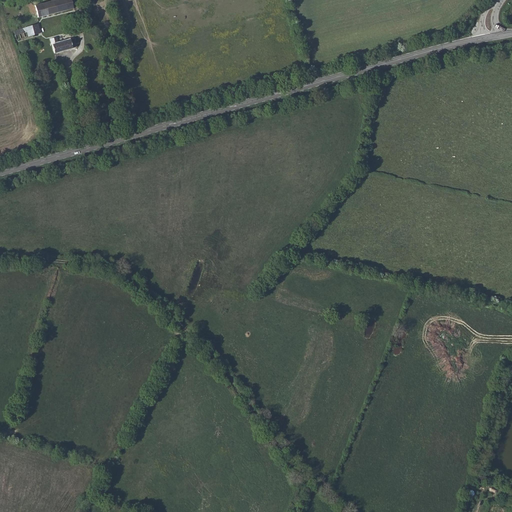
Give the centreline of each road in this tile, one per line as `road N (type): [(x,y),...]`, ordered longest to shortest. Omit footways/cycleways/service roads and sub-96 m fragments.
road 1 (secondary): [(0,172),(480,38)]
road 2 (track): [(0,259),(73,262),(123,277),(158,305),(218,360),(273,430),(305,484),(293,511)]
